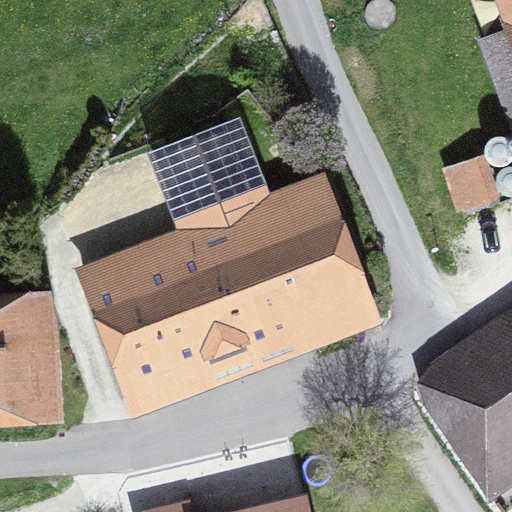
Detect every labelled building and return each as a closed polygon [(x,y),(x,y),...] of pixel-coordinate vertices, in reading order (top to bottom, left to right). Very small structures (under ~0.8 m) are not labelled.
[(511,0),(509,0),(511,8),(511,28),(487,37),(511,110),(511,0)] [(158,151),(193,243),(236,226),(232,217),(248,212),(216,128),(158,151)] [(441,168),(454,209),(483,201),(471,159),(441,168)] [(232,217),(236,226),(193,243),(80,285),(121,394),(298,327),(301,335),(347,318),(299,192),(248,212),(232,217)] [(0,405),(44,403),(39,306),(0,307),(0,405)] [(511,337),(419,401),(474,480),(511,454),(511,337)] [(202,510),(303,474),(288,433),(229,454),(234,469),(193,484),(202,510)] [(190,511),(189,504),(152,511),(305,511),(303,502),(260,511),(190,511)]
